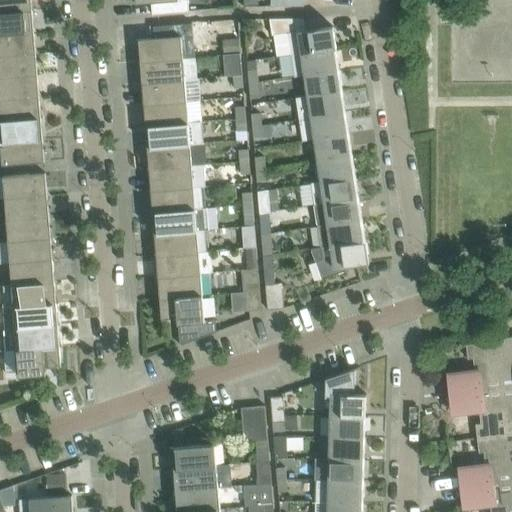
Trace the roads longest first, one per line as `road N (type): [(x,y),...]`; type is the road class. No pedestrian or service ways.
road 1 (residential): [(116,405),(82,0)]
road 2 (residential): [(116,405),(410,306)]
road 3 (residential): [(410,306),(412,249),(379,0)]
road 4 (residential): [(405,511),(410,306)]
road 5 (residential): [(0,445),(116,405)]
